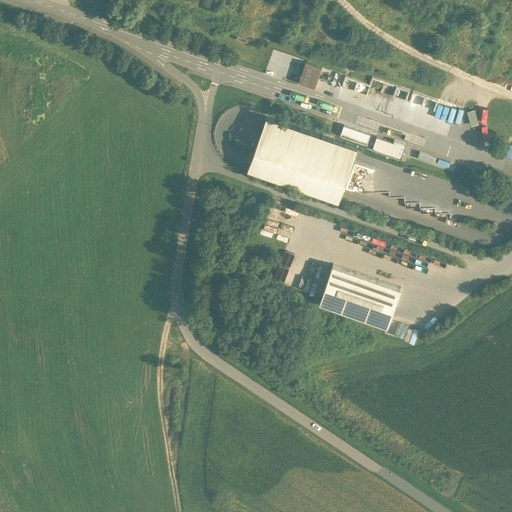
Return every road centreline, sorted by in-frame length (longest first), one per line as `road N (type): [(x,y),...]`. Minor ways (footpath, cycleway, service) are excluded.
road 1 (unclassified): [(204,118),(176,274),(185,326),(208,355),(440,511)]
road 2 (track): [(178,305),(166,325),(159,400),(177,511)]
road 3 (unclassified): [(122,31),(188,81),(204,118)]
